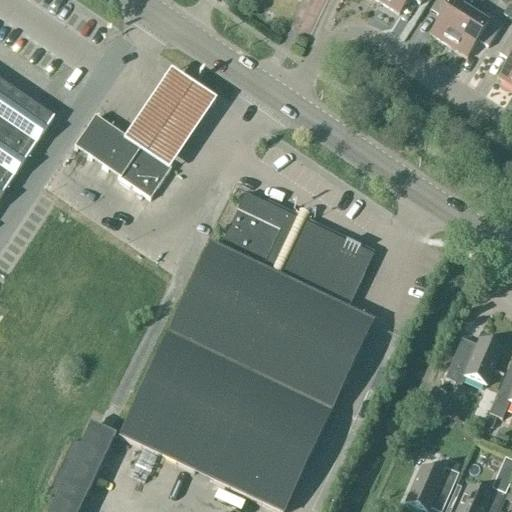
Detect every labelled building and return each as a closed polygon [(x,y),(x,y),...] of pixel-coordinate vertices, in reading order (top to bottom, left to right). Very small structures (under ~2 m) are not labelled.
[(382,0),(379,6),(398,18),(409,1),(419,7),(424,0),(382,0)] [(428,37),(447,49),(468,16),(457,9),(462,0),(437,0),(429,13),(439,20),(428,37)] [(480,24),(468,16),(447,49),(466,61),(477,44),(487,51),(503,26),(485,15),(480,24)] [(496,80),(511,90),(511,32),(497,57),(507,63),(496,80)] [(152,103),(125,143),(170,173),(197,134),(215,107),(170,76),(152,103)] [(0,200),(52,123),(0,87),(0,200)] [(149,204),(170,173),(125,143),(94,122),(73,152),(149,204)] [(218,254),(209,250),(119,442),(268,511),(284,511),(371,326),(346,314),(371,259),(243,199),(236,215),(218,254)] [(485,390),(500,354),(479,344),(476,349),(461,343),(444,382),(460,389),(464,381),(485,390)] [(500,422),(504,413),(505,414),(509,405),(511,406),(511,370),(509,369),(492,408),(494,409),(490,418),(500,422)] [(445,396),(432,390),(425,405),(437,412),(445,396)] [(488,418),(483,428),(490,431),(494,421),(488,418)] [(79,511),(112,442),(89,431),(80,448),(72,444),(46,500),(54,504),(50,511),(79,511)] [(421,471),(405,508),(414,511),(442,511),(457,478),(445,472),(441,480),(421,471)] [(467,492),(457,511),(497,511),(504,498),(491,492),(487,501),(467,492)]
